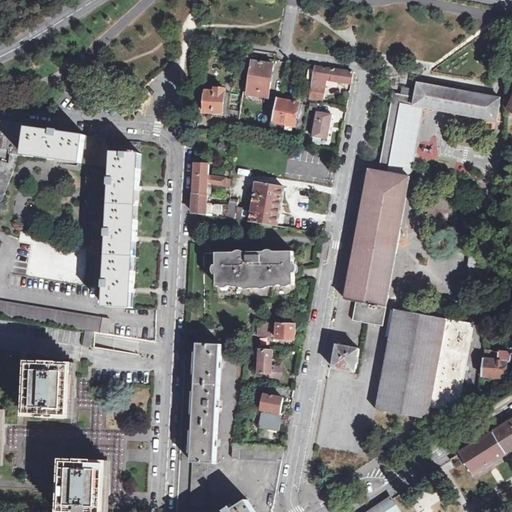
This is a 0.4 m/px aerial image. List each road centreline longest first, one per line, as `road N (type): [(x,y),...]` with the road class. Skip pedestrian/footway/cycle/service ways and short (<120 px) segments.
road 1 (unclassified): [(0,109),(166,133),(178,148),(162,511)]
road 2 (unclassified): [(284,55),(370,70),(290,494),(294,511)]
road 3 (tertiary): [(339,511),(511,403)]
road 4 (unknown): [(0,291),(136,318),(172,309)]
road 5 (unknown): [(346,195),(290,185),(293,213),(341,225)]
